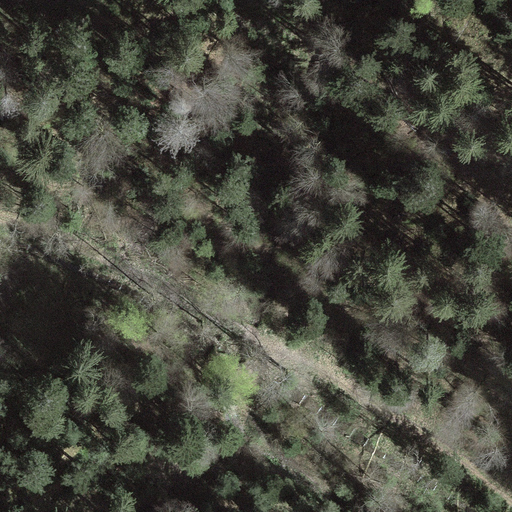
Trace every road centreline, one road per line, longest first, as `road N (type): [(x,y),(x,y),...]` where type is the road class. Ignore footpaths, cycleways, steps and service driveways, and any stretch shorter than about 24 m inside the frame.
road 1 (track): [(353,511),(248,407),(250,362),(270,348),(309,362),(511,511)]
road 2 (track): [(229,329),(43,220),(0,206)]
road 3 (track): [(391,0),(393,86),(425,147),(490,166),(511,163)]
road 4 (track): [(45,0),(96,37),(174,31),(201,0)]
